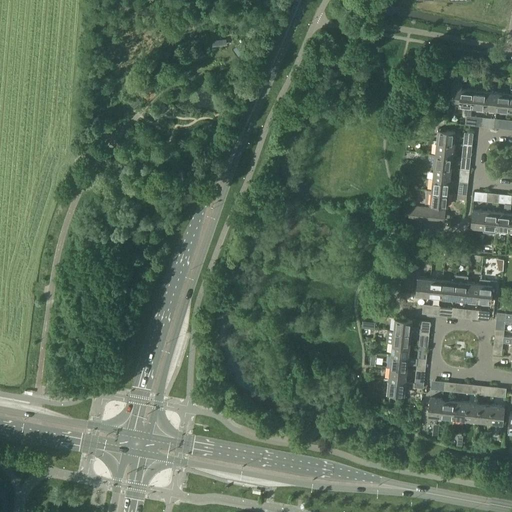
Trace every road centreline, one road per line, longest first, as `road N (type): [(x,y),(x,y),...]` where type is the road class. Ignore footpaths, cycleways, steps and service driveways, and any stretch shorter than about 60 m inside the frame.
road 1 (secondary): [(242,134),(203,201),(130,433)]
road 2 (secondary): [(149,437),(242,134)]
road 3 (secondary): [(144,455),(333,488),(403,488)]
road 4 (secondary): [(403,488),(149,437)]
road 5 (secondary): [(242,134),(298,0)]
road 6 (residential): [(482,375),(447,370),(437,358),(438,333),(453,320),(476,322),(486,338)]
road 7 (secondary): [(130,433),(0,408)]
road 8 (secondary): [(0,427),(126,451)]
